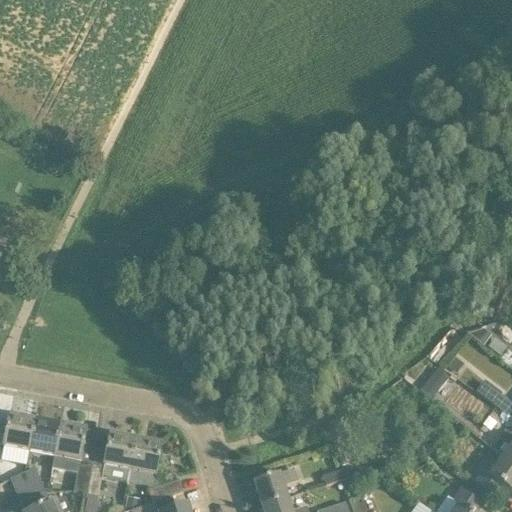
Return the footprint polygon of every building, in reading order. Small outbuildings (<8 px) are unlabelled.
[(511,422),(511,407),(500,398),(493,408),(511,422)] [(34,424),(8,419),(2,450),(28,455),(34,424)] [(59,429),(34,424),(28,455),(53,460),(51,471),(52,471),(59,429)] [(82,450),(85,434),(59,429),(52,471),(76,476),(72,496),(85,498),(90,471),(94,452),(82,450)] [(511,439),(511,445),(501,460),(511,468),(511,431),(508,436),(511,439)] [(135,443),(109,438),(103,470),(129,475),(135,443)] [(129,475),(155,479),(161,448),(135,443),(129,475)] [(511,468),(501,460),(489,477),(482,472),(473,484),(496,501),(503,490),(511,496),(511,468)] [(103,474),(90,471),(85,498),(97,501),(103,474)] [(338,475),(341,484),(354,480),(351,471),(338,475)] [(39,483),(34,472),(9,483),(14,494),(39,483)] [(254,486),(261,509),(287,501),(283,488),(297,483),(294,473),(254,486)] [(341,484),(338,475),(323,480),(326,489),(341,484)] [(45,495),(39,483),(14,494),(19,506),(45,495)] [(153,492),(157,504),(183,496),(179,483),(153,492)] [(478,511),(482,508),(460,492),(452,503),(458,508),(454,511),(478,511)] [(45,495),(19,506),(21,511),(56,511),(54,506),(50,508),(45,495)] [(290,511),(287,501),(261,509),(262,511),(306,511),(306,510),(300,511),(290,511)]
